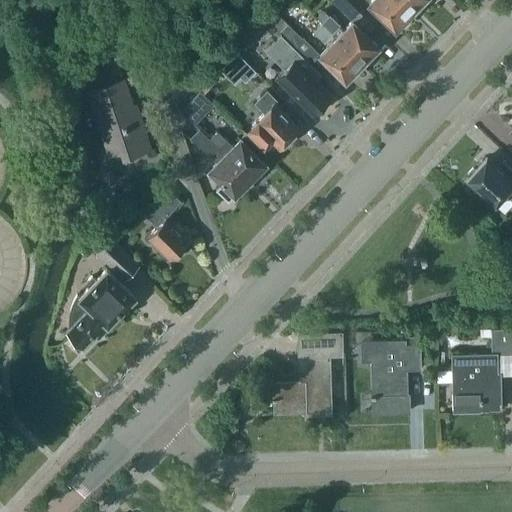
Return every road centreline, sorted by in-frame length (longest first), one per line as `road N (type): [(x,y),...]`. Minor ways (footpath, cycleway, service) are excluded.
road 1 (tertiary): [(239,317),(511,20)]
road 2 (residential): [(149,409),(223,474),(511,466)]
road 3 (residential): [(239,317),(135,0)]
road 4 (tertiary): [(53,511),(149,409)]
road 5 (tertiary): [(149,409),(239,317)]
